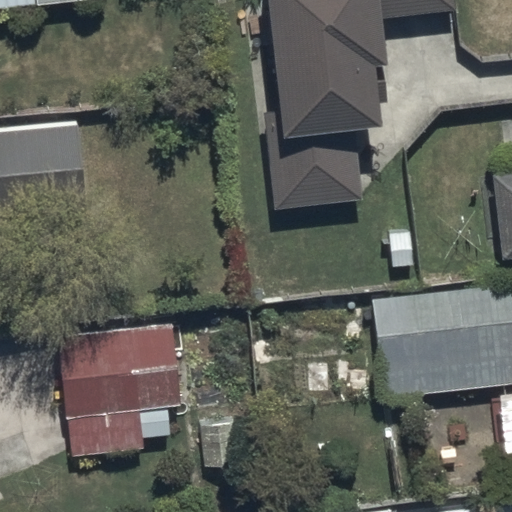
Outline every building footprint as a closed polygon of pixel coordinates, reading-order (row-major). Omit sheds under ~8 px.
[(257,0),(268,98),(258,99),(268,193),(354,183),(344,97),(367,95),(360,34),(372,32),(368,0),(257,0)] [(57,156),(52,116),(23,119),(22,110),(0,112),(0,197),(26,195),(22,160),(57,156)] [(511,156),(484,159),(494,244),(511,241),(511,156)] [(500,271),(365,286),(376,388),(511,373),(500,271)] [(165,308),(53,321),(67,446),(139,438),(138,429),(164,426),(160,394),(175,392),(165,308)] [(391,511),(390,499),(301,508),(301,511),(391,511)]
